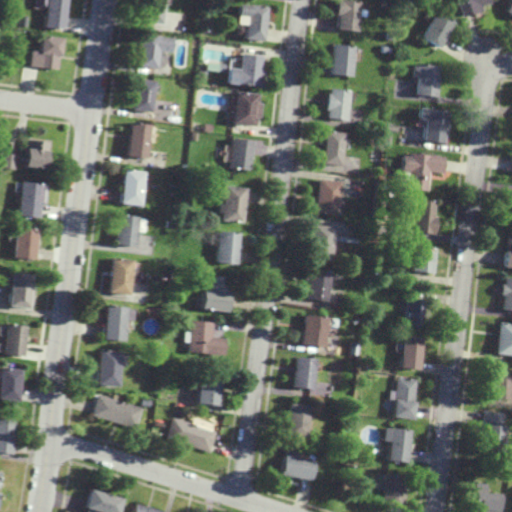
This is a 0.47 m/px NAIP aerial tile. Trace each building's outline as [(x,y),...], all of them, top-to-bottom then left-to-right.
[(62,0),(59,29),(39,26),(42,0),(62,0)] [(159,0),(156,23),(138,21),(140,0),(159,0)] [(353,2),(353,0),(358,1),(357,8),(364,9),(363,16),(356,15),(354,31),(334,29),(335,15),(332,15),(334,0),(351,0),(351,1),(353,2)] [(458,16),(453,0),(488,0),(489,3),(479,5),(480,10),(458,16)] [(511,17),(506,15),(507,12),(503,11),(507,0),(511,0),(511,17)] [(244,5),(244,4),(264,7),(260,40),(241,38),(243,17),(234,16),(235,4),(244,5)] [(433,12),(434,12),(451,23),(436,48),(418,36),(429,19),(425,16),(429,10),(433,12)] [(165,53),(154,51),(152,68),(132,66),(136,34),(155,36),(155,37),(167,38),(165,53)] [(55,56),(53,69),(27,65),(29,50),(35,51),(37,35),(58,38),(55,56)] [(348,76),(327,74),(330,44),(352,46),(348,76)] [(257,56),(256,70),(258,70),(256,87),(223,83),(224,67),(235,68),(237,54),(257,56)] [(436,66),(433,97),(412,94),(414,77),(410,76),(411,66),(415,66),(415,64),(436,66)] [(146,112),(127,110),(130,78),(150,81),(146,112)] [(344,120),(323,118),(324,110),(321,109),(324,93),(326,93),(327,88),(347,90),(344,120)] [(249,126),(227,123),(232,91),(253,94),(249,126)] [(443,128),(441,127),(439,143),(419,140),(422,120),(415,119),(416,108),(445,112),(443,128)] [(140,159),(121,156),(125,123),(144,125),(140,159)] [(395,132),(384,130),(385,123),(396,125),(395,132)] [(337,166),(317,163),(322,131),(341,133),(337,166)] [(244,170),(223,168),(224,162),(218,162),(220,144),(226,145),(227,138),(248,141),(244,170)] [(43,160),(40,159),(39,169),(32,169),(32,168),(21,167),(23,150),(21,150),(23,140),(45,142),(43,160)] [(12,169),(0,167),(0,153),(14,154),(12,169)] [(439,173),(426,171),(423,192),(403,189),(405,172),(397,171),(399,156),(407,157),(407,153),(441,157),(439,173)] [(135,206),(115,204),(119,169),(139,172),(135,206)] [(332,215),(310,213),(314,179),(336,182),(332,215)] [(38,205),(35,205),(34,218),(14,215),(18,182),(41,184),(38,205)] [(241,189),(237,223),(216,221),(217,213),(212,213),(213,204),(218,204),(220,187),(241,189)] [(430,235),(411,233),(415,200),(432,202),(430,218),(432,218),(430,235)] [(130,247),(110,245),(114,214),(134,217),(134,218),(130,247)] [(327,260),(305,257),(309,225),(330,228),(327,260)] [(381,228),(382,228),(381,231),(378,231),(378,234),(372,234),(372,226),(381,226),(381,228)] [(31,260),(11,257),(14,227),(34,230),(31,260)] [(232,265),(212,264),(214,232),(234,233),(232,265)] [(511,269),(501,268),(503,252),(504,252),(506,235),(511,235),(511,269)] [(426,275),(405,273),(409,247),(429,250),(426,275)] [(124,295),(104,293),(108,257),(129,260),(124,295)] [(321,302),(311,301),(302,299),(305,270),(326,273),(321,302)] [(25,309),(6,307),(10,273),(28,275),(25,309)] [(222,313),(197,310),(199,291),(199,290),(200,275),(220,277),(219,286),(222,286),(221,293),(224,293),(222,313)] [(511,313),(508,313),(498,310),(500,295),(497,295),(498,285),(501,285),(502,278),(511,279),(511,313)] [(423,299),(420,326),(401,324),(404,298),(405,298),(406,290),(412,291),(411,298),(423,299)] [(119,341),(98,338),(103,305),(123,308),(119,341)] [(322,331),(320,331),(319,345),(296,342),(299,315),(322,318),(321,325),(323,325),(322,331)] [(351,324),(348,321),(353,316),(356,319),(351,324)] [(220,354),(186,351),(188,320),(210,322),(209,336),(222,338),(220,354)] [(511,353),(492,352),(495,320),(511,322),(511,353)] [(21,355),(1,353),(4,322),(24,324),(21,355)] [(415,368),(396,366),(399,335),(409,335),(419,337),(415,368)] [(114,385),(93,383),(97,348),(118,351),(114,385)] [(308,387),(288,385),(292,355),(312,358),(308,387)] [(16,400),(0,397),(0,366),(20,369),(16,400)] [(507,397),(487,396),(488,367),(508,368),(507,397)] [(215,405),(193,402),(197,372),(219,375),(215,405)] [(411,400),(409,418),(388,415),(388,409),(382,409),(383,405),(381,405),(381,402),(383,402),(383,399),(390,400),(390,398),(391,398),(394,376),(413,378),(411,400)] [(131,428),(89,415),(95,394),(137,407),(131,428)] [(147,406),(138,405),(139,398),(148,399),(147,406)] [(302,436),(283,434),(286,402),(306,405),(302,436)] [(501,412),(499,425),(496,451),(476,448),(481,410),(501,412)] [(188,423),(190,417),(211,424),(209,430),(212,431),(206,452),(163,438),(170,417),(188,423)] [(8,453),(0,451),(0,418),(12,420),(8,453)] [(402,460),(383,458),(385,440),(379,439),(380,427),(406,430),(402,460)] [(307,480),(277,473),(283,447),(296,449),(294,456),(311,460),(307,480)] [(401,491),(399,491),(397,507),(377,505),(379,486),(380,486),(381,473),(403,475),(401,491)] [(498,505),(495,505),(495,511),(471,511),(473,482),(484,483),(484,491),(496,492),(496,501),(498,501),(498,505)] [(115,511),(99,511),(82,507),(88,488),(119,498),(115,511)] [(141,506),(142,505),(159,511),(158,511),(127,511),(130,502),(141,506)]
